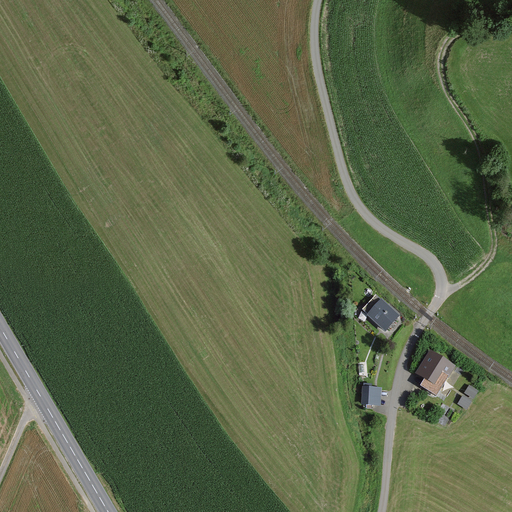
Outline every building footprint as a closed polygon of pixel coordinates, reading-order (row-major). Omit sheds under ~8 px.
[(396,319),(373,297),(358,312),(380,334),(396,319)] [(450,371),(426,358),(417,373),(423,376),(417,386),(437,396),(450,371)] [(464,396),(474,402),(480,392),(470,386),(464,396)] [(382,388),(363,387),(362,405),(381,406),(382,388)] [(459,405),(468,411),(473,402),(464,397),(459,405)]
